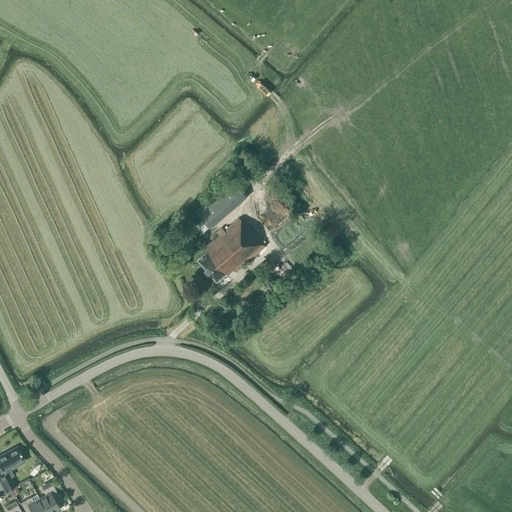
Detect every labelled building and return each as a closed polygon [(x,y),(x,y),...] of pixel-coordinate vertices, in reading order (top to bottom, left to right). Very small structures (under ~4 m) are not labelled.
[(211,224),(249,191),(234,175),(197,208),(211,224)] [(234,269),(236,272),(266,246),(247,224),(246,225),(240,218),(225,230),(222,227),(216,232),(219,235),(204,248),(207,251),(198,259),(206,268),(205,268),(208,272),(209,271),(217,280),(226,272),(228,274),(234,269)] [(17,447),(0,455),(0,465),(3,470),(3,469),(6,474),(0,476),(0,482),(5,492),(11,489),(14,488),(9,478),(13,475),(9,467),(23,459),(20,453),(21,452),(20,450),(19,451),(17,447)] [(42,461),(36,465),(39,470),(45,466),(42,461)] [(42,490),(45,495),(39,498),(46,511),(53,511),(60,509),(54,498),(58,496),(52,485),(42,490)] [(31,511),(46,511),(39,498),(33,502),(30,497),(20,503),(25,511),(29,511),(31,511)] [(5,506),(8,511),(21,511),(17,505),(14,501),(5,506)]
